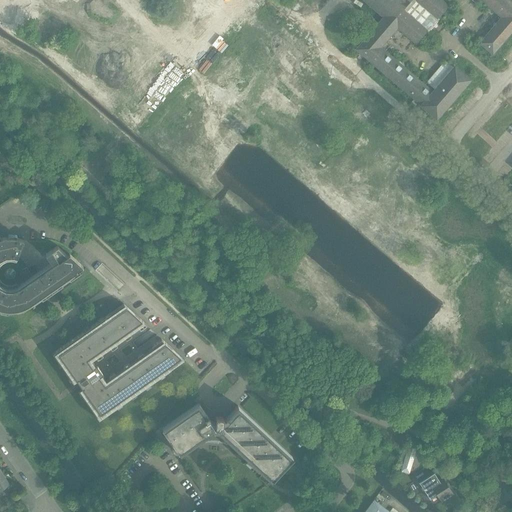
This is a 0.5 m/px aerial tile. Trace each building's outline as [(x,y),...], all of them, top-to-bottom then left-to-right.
[(480,0),(501,18),(480,42),(479,43),(492,55),(511,31),(511,4),(507,0),(363,0),(383,17),(356,49),(414,99),(411,102),(415,106),(418,103),(421,105),(420,106),(436,119),(470,80),(454,66),(455,65),(447,58),(427,82),(435,89),(432,92),(380,48),(397,28),(415,44),(448,6),(440,0),(471,0),(476,4),(480,0)] [(22,258),(17,255),(23,239),(23,238),(17,237),(12,236),(6,237),(0,238),(0,306),(4,308),(10,308),(16,308),(21,307),(26,305),(31,302),(33,305),(50,293),(81,272),(79,269),(84,266),(70,253),(67,255),(58,246),(48,253),(55,264),(36,277),(26,262),(22,258)] [(85,331),(53,353),(60,362),(58,364),(61,369),(63,367),(70,377),(68,378),(71,383),(73,382),(74,382),(77,380),(82,388),(79,390),(79,391),(78,392),(81,397),(83,395),(99,419),(117,407),(118,409),(123,406),(122,404),(131,397),(133,399),(137,396),(136,394),(146,387),(147,389),(152,386),(150,384),(160,377),(161,379),(166,376),(165,374),(185,360),(162,339),(152,346),(153,348),(145,354),(143,352),(138,355),(139,357),(130,364),(129,362),(124,365),(125,367),(116,373),(115,371),(109,375),(111,377),(106,380),(102,374),(103,374),(97,365),(96,366),(92,360),(97,357),(98,359),(104,355),(102,353),(111,347),(112,349),(118,345),(116,343),(125,337),(127,339),(132,335),(131,333),(139,327),(141,329),(147,325),(124,304),(104,317),(103,316),(98,319),(99,321),(90,327),(89,326),(84,329),(85,331)] [(164,432),(178,452),(205,434),(206,441),(208,441),(211,440),(212,440),(214,440),(215,440),(217,440),(218,441),(220,441),(222,442),(224,442),(225,443),(227,435),(273,478),(291,459),(238,410),(229,420),(227,418),(225,419),(223,419),(223,417),(212,417),(211,419),(210,419),(209,417),(206,419),(198,407),(164,432)] [(411,466),(416,449),(408,447),(403,463),(411,466)] [(442,501),(453,493),(442,477),(439,479),(434,471),(419,481),(430,498),(437,493),(442,501)] [(3,474),(0,475),(0,490),(10,484),(3,474)] [(364,511),(389,511),(373,500),(364,511)]
